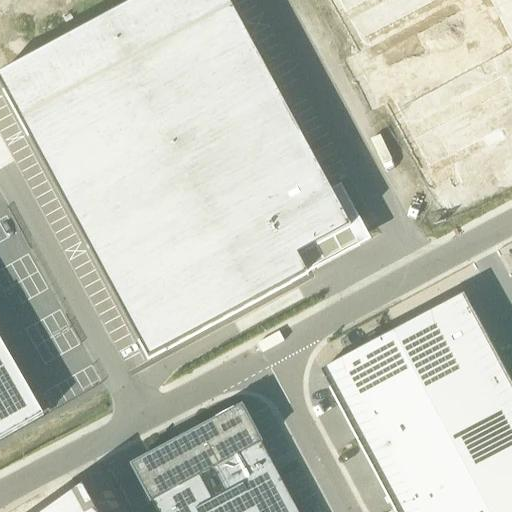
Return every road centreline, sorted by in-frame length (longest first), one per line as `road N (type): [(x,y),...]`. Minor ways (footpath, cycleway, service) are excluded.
road 1 (residential): [(0,491),(266,349)]
road 2 (residential): [(266,349),(511,220)]
road 3 (unclassified): [(266,349),(350,511)]
